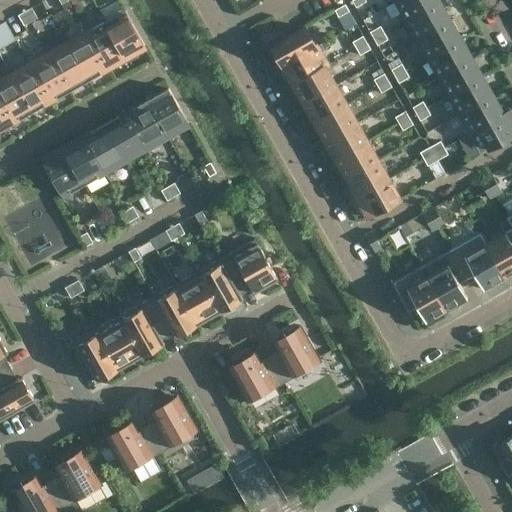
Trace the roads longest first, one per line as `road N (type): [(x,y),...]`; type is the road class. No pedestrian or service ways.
road 1 (residential): [(206,0),(399,351),(420,351),(511,300)]
road 2 (residential): [(12,305),(217,189)]
road 3 (unclassified): [(0,167),(164,72)]
road 4 (residential): [(186,359),(267,511)]
road 5 (unclassified): [(320,511),(436,447)]
road 6 (unclassified): [(76,419),(12,305)]
road 7 (unclassified): [(186,359),(76,419)]
